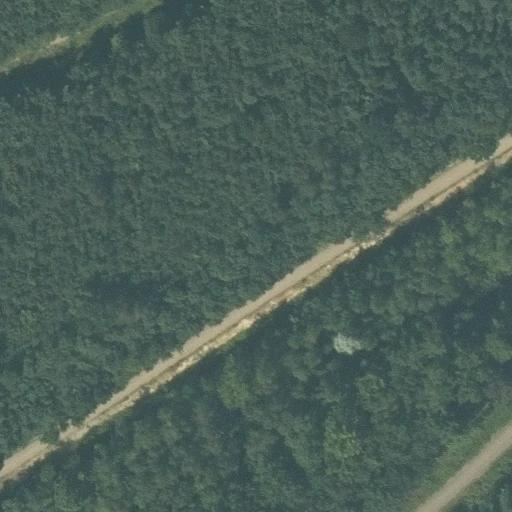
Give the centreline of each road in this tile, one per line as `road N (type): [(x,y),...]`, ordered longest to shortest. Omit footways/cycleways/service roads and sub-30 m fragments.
road 1 (track): [(438,511),(511,443),(511,133),(0,475)]
road 2 (unknown): [(420,511),(511,417),(139,0),(0,69)]
